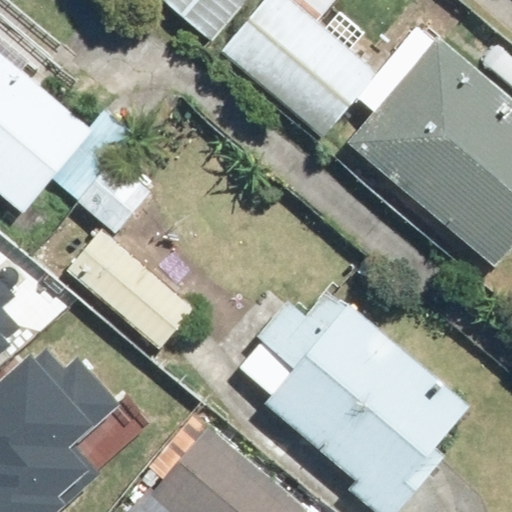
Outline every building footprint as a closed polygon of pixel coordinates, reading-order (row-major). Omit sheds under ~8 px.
[(156,0),(206,40),(238,0),(156,0)] [(290,0),(268,0),(221,55),(318,138),(375,72),(290,0)] [(511,238),(511,114),(434,43),(337,148),(478,276),(511,238)] [(0,197),(19,215),(87,141),(0,62),(0,197)] [(104,230),(66,270),(156,353),(194,313),(104,230)] [(0,332),(21,313),(3,293),(17,280),(0,260),(0,332)] [(264,404),(376,510),(468,413),(355,308),(264,404)] [(0,511),(16,511),(96,442),(76,419),(118,383),(75,334),(61,347),(42,326),(0,363),(0,511)] [(205,426),(147,492),(169,511),(304,511),(305,511),(205,426)]
